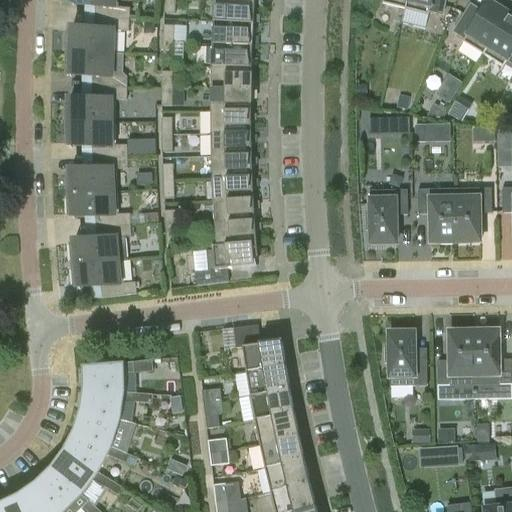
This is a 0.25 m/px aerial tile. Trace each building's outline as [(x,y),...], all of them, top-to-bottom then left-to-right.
[(94,18),(130,20),(131,9),(119,8),(119,0),(69,0),(69,2),(74,2),(73,5),(95,7),(94,18)] [(176,0),(166,0),(165,14),(176,14),(176,0)] [(214,23),(254,25),(256,3),(215,0),(214,23)] [(381,0),(383,1),(382,4),(406,10),(408,0),(381,0)] [(429,16),(430,12),(442,15),(446,0),(408,0),(406,10),(429,16)] [(465,40),(463,43),(483,56),(510,12),(498,4),(496,7),(488,2),(482,13),(471,6),(454,33),(465,40)] [(511,12),(510,12),(483,56),(503,68),(506,65),(511,69),(511,12)] [(67,53),(113,54),(114,31),(130,32),(130,20),(94,18),(93,30),(72,30),(72,33),(68,32),(67,53)] [(213,45),(253,47),(254,25),(214,23),(213,45)] [(164,43),(175,44),(175,27),(165,26),(164,43)] [(175,44),(164,43),(163,60),(174,60),(175,44)] [(212,68),(253,69),(253,47),(213,45),(212,68)] [(124,54),(113,54),(67,53),(66,73),(71,73),(71,76),(92,77),(92,89),(128,89),(128,77),(123,73),(124,54)] [(212,90),(255,91),(255,82),(252,82),(253,69),(212,68),(212,90)] [(163,89),(173,90),(173,73),(163,72),(163,89)] [(436,94),(452,103),(464,82),(449,73),(436,94)] [(366,98),(366,85),(357,84),(357,98),(366,98)] [(66,124),(116,123),(116,101),(128,101),(128,89),(92,89),(91,100),(70,101),(70,104),(66,104),(66,124)] [(173,90),(163,89),(162,106),(173,107),(173,90)] [(212,113),(252,113),(252,100),(255,100),(255,91),(212,90),(212,113)] [(463,105),(456,100),(443,121),(452,122),(463,105)] [(413,104),(400,102),(398,112),(411,113),(413,104)] [(446,112),(435,106),(428,117),(441,120),(446,112)] [(212,135),(252,135),(252,113),(212,113),(212,135)] [(163,136),(173,136),(173,119),(162,119),(163,136)] [(369,120),(369,136),(410,135),(410,119),(369,120)] [(92,159),(128,158),(128,146),(116,146),(116,123),(66,124),(66,144),(70,144),(71,147),(92,147),(92,159)] [(414,127),(414,145),(428,145),(428,127),(414,127)] [(496,142),(496,128),(487,129),(487,142),(496,142)] [(511,133),(498,134),(498,150),(511,149),(511,133)] [(212,158),(253,157),(252,135),(212,135),(212,158)] [(173,136),(163,136),(163,153),(174,153),(173,136)] [(155,153),(155,139),(128,140),(129,154),(155,153)] [(213,181),(253,179),(253,157),(212,158),(213,181)] [(68,195),(118,193),(117,170),(129,169),(128,158),(92,159),(92,171),(71,172),(71,175),(67,175),(68,195)] [(164,182),(175,182),(174,165),(163,165),(164,182)] [(207,183),(208,200),(214,200),(214,203),(255,201),(253,179),(213,181),(213,183),(207,183)] [(175,182),(164,182),(165,199),(175,199),(175,182)] [(455,190),(418,191),(418,216),(430,216),(430,228),(431,228),(431,243),(440,243),(440,246),(456,246),(456,243),(455,190)] [(456,243),(481,243),(480,215),(492,214),(492,190),(455,190),(456,243)] [(511,190),(502,190),(502,215),(511,214),(511,190)] [(371,215),(366,215),(366,232),(371,232),(371,245),(397,244),(396,229),(397,229),(397,216),(408,216),(408,191),(371,192),(371,202),(370,202),(371,215)] [(95,229),(132,226),(131,215),(119,215),(118,193),(68,195),(69,215),(73,215),(73,218),(95,217),(95,229)] [(215,226),(256,223),(255,201),(214,203),(215,226)] [(166,229),(177,228),(176,211),(165,212),(166,229)] [(147,214),(148,223),(158,223),(158,214),(147,214)] [(217,247),(257,244),(256,223),(215,226),(217,247)] [(128,261),(126,238),(132,238),(132,226),(95,229),(96,241),(75,242),(75,245),(71,246),(73,266),(122,262),(128,261)] [(177,228),(166,229),(168,246),(178,245),(177,228)] [(230,283),(228,270),(256,267),(255,259),(259,259),(257,244),(217,247),(213,247),(213,251),(207,252),(209,271),(195,273),(197,287),(230,283)] [(124,284),(122,262),(73,266),(74,286),(79,286),(79,289),(100,287),(102,299),(138,295),(136,283),(124,284)] [(246,373),(286,367),(282,342),(261,345),(259,326),(235,329),(237,349),(242,348),(246,373)] [(489,331),(474,331),(474,334),(475,384),(511,383),(511,359),(500,359),(499,346),(499,334),(489,334),(489,331)] [(390,388),(427,387),(427,363),(415,363),(414,335),(405,335),(405,332),(389,333),(389,335),(389,348),(384,348),(385,365),(389,365),(390,388)] [(475,384),(474,334),(449,334),(449,350),(449,362),(437,362),(438,384),(475,384)] [(126,366),(125,364),(83,368),(84,369),(84,390),(125,393),(125,374),(153,372),(153,363),(126,366)] [(286,367),(246,373),(250,397),(290,391),(286,367)] [(153,395),(125,393),(84,390),(81,411),(121,421),(124,402),(153,404),(153,395)] [(222,402),(220,390),(203,392),(204,404),(222,402)] [(250,397),(255,421),(294,414),(291,399),(290,391),(250,397)] [(181,398),(170,400),(172,415),(183,413),(181,398)] [(219,415),(223,415),(222,402),(204,404),(207,429),(220,427),(219,415)] [(148,428),(121,421),(81,411),(75,432),(112,448),(118,429),(146,436),(148,428)] [(296,438),(299,438),(294,414),(255,421),(257,434),(259,445),(296,438)] [(511,427),(476,428),(476,442),(511,441),(511,427)] [(455,430),(438,430),(439,444),(455,444),(455,430)] [(417,444),(430,444),(430,431),(417,431),(417,444)] [(138,459),(112,448),(75,432),(65,452),(100,473),(109,456),(135,467),(138,459)] [(299,438),(296,438),(259,445),(265,469),(304,461),(299,438)] [(211,454),(223,453),(228,452),(226,440),(209,442),(211,454)] [(465,447),(466,463),(497,462),(496,445),(465,447)] [(456,448),(445,449),(446,470),(457,469),(456,448)] [(124,488),(100,473),(65,452),(52,469),(83,496),(94,480),(119,496),(124,488)] [(224,466),(223,453),(211,454),(212,467),(224,466)] [(270,493),(309,485),(304,461),(265,469),(270,493)] [(185,468),(171,462),(167,471),(181,477),(185,468)] [(37,484),(59,511),(66,511),(77,502),(87,511),(100,511),(83,496),(52,469),(37,484)] [(59,511),(37,484),(19,497),(27,511),(59,511)] [(228,503),(226,484),(214,486),(217,505),(228,503)] [(275,511),(298,511),(315,508),(309,485),(270,493),(275,511)] [(511,511),(511,490),(502,492),(503,508),(483,510),(483,511),(511,511)] [(27,511),(19,497),(0,505),(0,506),(2,511),(27,511)] [(217,511),(229,511),(228,503),(217,505),(217,511)]
